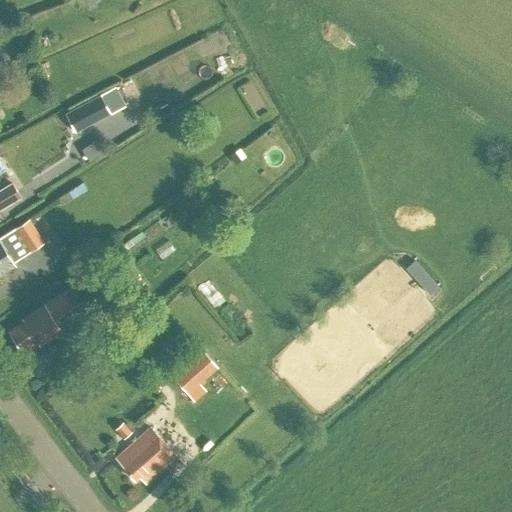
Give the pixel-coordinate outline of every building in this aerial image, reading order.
[(139,44),(172,31),(165,14),(133,27),(139,44)] [(0,74),(18,67),(7,43),(0,45),(0,74)] [(118,84),(67,115),(79,135),(129,104),(118,84)] [(127,107),(106,121),(115,134),(136,120),(127,107)] [(12,185),(0,192),(0,211),(21,198),(12,185)] [(0,276),(15,267),(13,263),(44,243),(29,219),(0,237),(0,276)] [(421,259),(411,267),(432,295),(442,288),(421,259)] [(54,323),(72,310),(71,310),(81,303),(70,287),(61,293),(60,292),(21,318),(22,321),(8,331),(22,353),(37,343),(39,346),(60,332),(54,323)] [(204,351),(173,378),(187,394),(217,367),(204,351)] [(176,457),(171,451),(161,438),(151,427),(115,458),(134,480),(139,476),(145,484),(176,457)]
